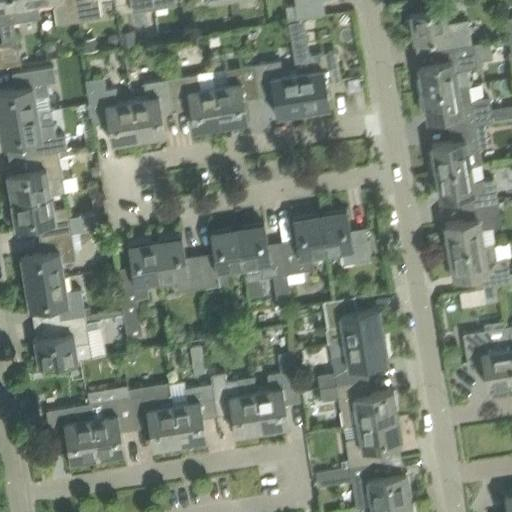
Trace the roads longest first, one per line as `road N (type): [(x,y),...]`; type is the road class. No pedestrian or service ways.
road 1 (residential): [(389,120),(120,165),(128,214),(397,169)]
road 2 (residential): [(235,511),(301,501),(293,449),(20,494)]
road 3 (residential): [(440,419),(397,169)]
road 4 (residential): [(389,120),(368,0)]
